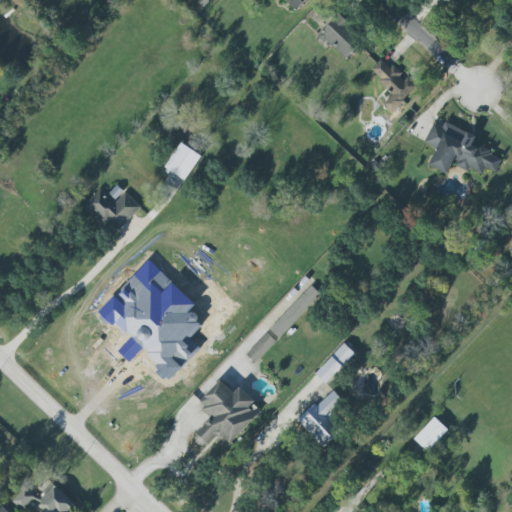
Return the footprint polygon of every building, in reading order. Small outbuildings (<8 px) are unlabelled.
[(284,0),(295,10),(305,0),(284,0)] [(317,34),(345,60),(364,39),(336,14),(317,34)] [(393,94),(382,104),(391,112),(415,88),(392,65),(389,68),(380,59),(369,71),(393,94)] [(429,166),(447,174),(452,163),(481,175),(484,167),(495,172),(502,157),(472,144),(476,136),(444,122),(442,127),(433,122),(424,143),(436,148),(429,166)] [(164,167),(185,180),(201,156),(180,142),(164,167)] [(141,208),(125,192),(115,202),(101,188),(84,205),(104,225),(109,220),(118,230),(141,208)] [(132,275),(163,306),(168,301),(185,319),(195,308),(185,298),(193,289),(172,267),(170,269),(155,253),(132,275)] [(320,294),(310,285),(246,355),(255,364),(320,294)] [(223,325),(238,308),(218,290),(202,307),(223,325)] [(354,354),(343,343),(314,374),(326,384),(354,354)] [(211,417),(192,439),(203,448),(217,433),(230,445),(258,414),(249,407),(255,401),(239,387),(234,393),(219,380),(197,404),(211,417)] [(299,420),(323,445),(343,425),(332,415),(344,403),(331,389),(299,420)] [(414,439),(427,452),(448,430),(434,417),(414,439)] [(67,511),(75,503),(52,486),(37,506),(44,511),(67,511)] [(11,500),(21,510),(34,497),(24,488),(11,500)]
